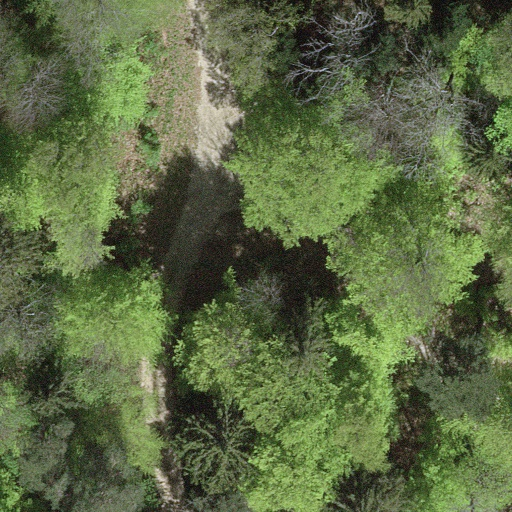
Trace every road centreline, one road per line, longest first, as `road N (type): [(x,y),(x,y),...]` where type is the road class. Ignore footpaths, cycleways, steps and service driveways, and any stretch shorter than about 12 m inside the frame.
road 1 (track): [(203,0),(217,69),(215,113),(154,367),(175,511)]
road 2 (track): [(217,69),(406,318),(511,429)]
